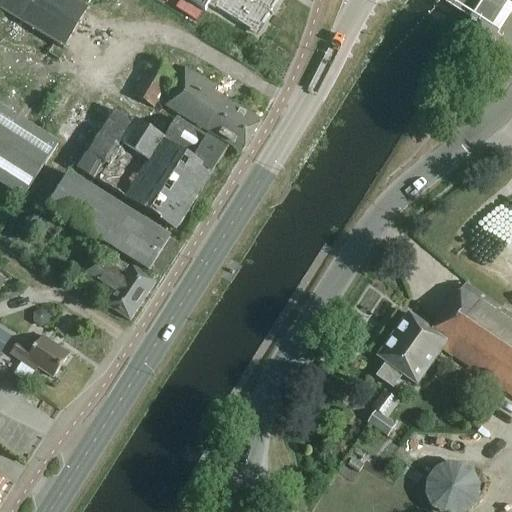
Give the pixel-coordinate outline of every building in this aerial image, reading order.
[(0,0),(0,6),(63,49),(88,8),(73,0),(0,0)] [(256,36),(278,0),(183,0),(205,13),(211,3),(218,7),(216,10),(256,36)] [(477,41),(483,31),(469,22),(463,32),(477,41)] [(153,110),(174,75),(153,62),(132,97),(153,110)] [(122,67),(96,101),(112,113),(138,79),(122,67)] [(201,131),(221,98),(214,94),(216,89),(184,70),(162,107),(201,131)] [(14,114),(27,120),(35,103),(23,97),(14,114)] [(221,98),(201,131),(241,155),(261,123),(221,98)] [(0,183),(24,199),(53,153),(47,149),(52,141),(0,108),(0,183)] [(164,142),(115,112),(78,171),(175,232),(212,175),(211,175),(225,153),(176,122),(164,142)] [(148,275),(170,241),(69,178),(48,211),(148,275)] [(54,240),(62,228),(34,210),(24,227),(34,234),(38,229),(54,240)] [(122,272),(95,254),(79,279),(110,300),(106,307),(129,323),(155,284),(131,268),(131,269),(126,266),(122,272)] [(511,316),(465,285),(433,332),(407,315),(377,360),(385,365),(376,379),(394,391),(402,379),(417,389),(442,352),(511,399),(511,316)] [(33,316),(33,325),(40,329),(48,325),(48,317),(41,312),(33,316)] [(0,354),(1,355),(12,338),(0,330),(0,354)] [(69,356),(42,337),(32,352),(18,343),(9,355),(35,373),(37,369),(53,380),(69,356)] [(388,438),(396,427),(376,413),(368,424),(388,438)] [(470,511),(473,509),(476,506),(478,503),(479,499),(480,495),(481,491),(480,487),(479,483),(478,479),(476,476),(473,473),(470,470),(467,468),(463,466),(460,465),(456,464),(452,464),(448,465),(444,466),(440,468),(437,470),(434,473),(432,476),(430,479),(428,483),(427,487),(427,491),(427,495),(428,499),(430,503),(432,506),(434,509),(436,511),(470,511)]
